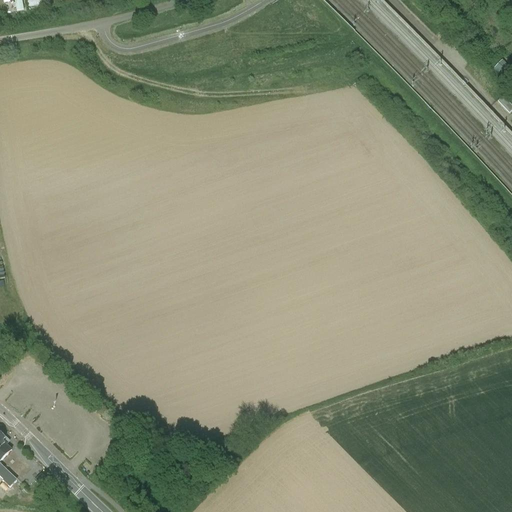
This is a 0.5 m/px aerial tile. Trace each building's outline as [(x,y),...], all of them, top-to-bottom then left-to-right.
[(14,0),(17,12),(25,11),(22,0),(14,0)] [(506,80),(511,73),(511,71),(502,61),(494,69),(506,80)] [(498,103),(509,115),(511,112),(511,107),(503,98),(498,103)] [(9,442),(7,440),(0,433),(0,478),(3,482),(10,490),(18,482),(0,464),(0,462),(12,450),(7,445),(9,442)] [(40,486),(46,480),(42,475),(35,481),(40,486)]
